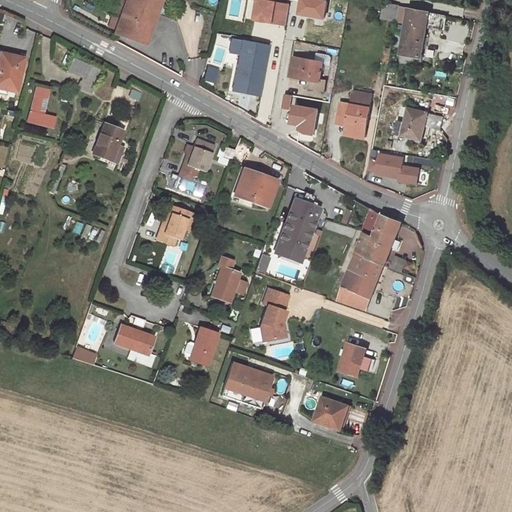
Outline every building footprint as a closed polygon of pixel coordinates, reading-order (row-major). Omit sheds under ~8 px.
[(125,2),(118,0),(116,0),(113,11),(121,14),(125,2)] [(125,0),(125,2),(121,14),(114,34),(145,45),(160,0),(125,0)] [(399,6),(384,3),(381,19),(396,21),(399,6)] [(445,16),(399,6),(396,21),(396,22),(406,23),(400,55),(401,56),(400,63),(419,66),(420,59),(421,59),(427,27),(442,30),(445,16)] [(268,46),(232,39),(229,52),(239,54),(232,91),(259,96),(268,46)] [(21,58),(0,53),(0,85),(8,87),(7,90),(15,92),(21,69),(19,68),(21,58)] [(317,53),(315,62),(323,63),(330,65),(331,58),(329,56),(317,53)] [(221,57),(211,55),(204,80),(214,83),(221,57)] [(87,64),(73,57),(66,71),(81,78),(87,64)] [(315,62),(294,58),(290,77),(311,81),(320,82),(323,63),(315,62)] [(100,70),(87,64),(81,78),(77,87),(91,93),(100,70)] [(320,82),(311,81),(310,89),(324,91),(325,82),(320,82)] [(48,90),(36,87),(30,111),(27,122),(52,128),(55,117),(43,115),(43,111),(39,110),(41,98),(46,99),(48,90)] [(372,95),(353,91),(351,105),(340,103),(338,117),(348,119),(347,126),(345,135),(365,139),(372,95)] [(409,109),(401,107),(397,122),(405,123),(409,109)] [(444,117),(409,109),(405,123),(397,122),(394,134),(393,139),(398,141),(400,135),(420,140),(423,127),(424,128),(425,127),(427,127),(426,132),(430,133),(431,128),(440,130),(444,117)] [(348,119),(338,117),(337,124),(347,126),(348,119)] [(123,131),(104,124),(92,154),(117,163),(119,158),(122,159),(124,154),(121,153),(123,148),(117,146),(123,131)] [(214,145),(196,139),(192,148),(190,155),(187,155),(186,154),(180,171),(196,177),(199,170),(205,172),(214,145)] [(192,148),(186,146),(183,153),(186,154),(187,155),(190,155),(192,148)] [(73,149),(67,147),(63,157),(69,159),(73,149)] [(225,149),(219,147),(215,156),(218,157),(219,156),(222,157),(225,149)] [(235,151),(226,147),(225,149),(222,157),(229,159),(232,160),(235,151)] [(404,159),(380,154),(376,174),(400,179),(404,159)] [(229,159),(222,157),(219,156),(218,157),(217,162),(226,166),(229,159)] [(65,166),(61,163),(59,169),(49,192),(54,194),(65,166)] [(205,172),(199,170),(196,177),(204,179),(206,180),(208,173),(205,172)] [(276,182),(242,170),(234,194),(240,196),(238,203),(251,207),(253,201),(267,206),(276,182)] [(197,185),(190,184),(191,179),(178,177),(176,187),(196,190),(197,185)] [(319,208),(294,199),(283,227),(288,229),(280,250),(302,258),(319,208)] [(186,219),(189,211),(171,205),(164,222),(162,222),(155,240),(172,246),(175,238),(179,240),(183,229),(186,219)] [(402,223),(382,215),(373,236),(373,237),(365,258),(384,266),(402,223)] [(189,231),(192,221),(186,219),(183,229),(189,231)] [(280,250),(288,229),(283,227),(274,253),(300,262),(302,258),(280,250)] [(384,266),(365,258),(373,237),(363,233),(360,243),(358,247),(342,287),(337,301),(366,311),(384,266)] [(407,260),(395,255),(390,268),(402,273),(404,268),(407,261),(407,260)] [(233,261),(220,257),(217,266),(220,267),(210,296),(230,303),(234,291),(238,280),(240,273),(230,269),(233,261)] [(414,264),(407,261),(404,268),(411,271),(414,264)] [(245,283),(238,280),(234,291),(242,294),(245,283)] [(259,327),(262,341),(280,338),(279,329),(282,319),(285,311),(283,310),(288,296),(268,288),(262,304),(267,305),(259,327)] [(393,306),(387,304),(382,317),(388,319),(393,306)] [(373,326),(364,323),(361,330),(370,333),(373,326)] [(154,337),(120,325),(113,343),(131,349),(132,348),(146,353),(148,354),(154,337)] [(230,327),(222,325),(220,331),(228,334),(230,327)] [(218,333),(199,327),(188,360),(207,366),(218,333)] [(367,349),(348,343),(339,371),(358,377),(367,349)] [(146,353),(136,350),(132,360),(143,363),(146,353)] [(91,356),(83,353),(81,358),(88,362),(91,356)] [(271,377),(232,363),(220,395),(260,409),(271,377)] [(204,376),(201,375),(195,389),(199,391),(204,376)] [(321,382),(311,379),(308,389),(317,392),(321,382)] [(349,406),(323,397),(315,421),(341,430),(349,406)] [(302,428),(291,421),(289,429),(300,433),(302,428)]
